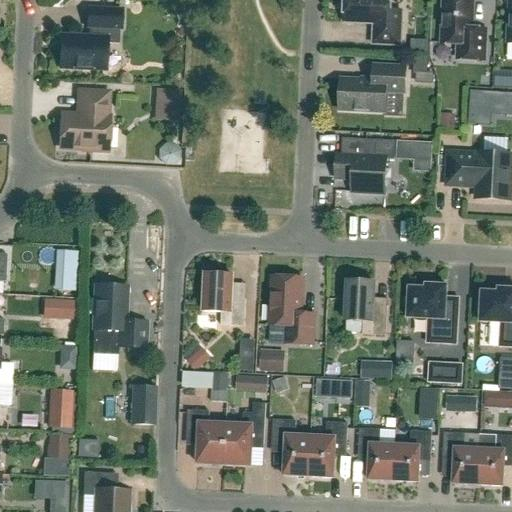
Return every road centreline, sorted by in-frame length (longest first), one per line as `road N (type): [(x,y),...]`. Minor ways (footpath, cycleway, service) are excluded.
road 1 (residential): [(471,511),(181,499),(165,485),(177,238)]
road 2 (residential): [(301,245),(310,0)]
road 3 (residential): [(301,245),(511,257)]
road 4 (residential): [(23,174),(163,181),(177,238)]
road 5 (residential): [(23,174),(28,0)]
road 6 (residential): [(177,238),(301,245)]
